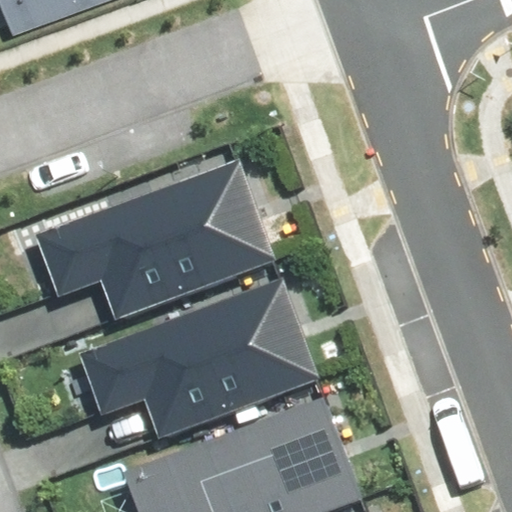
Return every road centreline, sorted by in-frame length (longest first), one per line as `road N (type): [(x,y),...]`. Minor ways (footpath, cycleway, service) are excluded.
road 1 (residential): [(0,139),(365,4)]
road 2 (residential): [(379,42),(511,407)]
